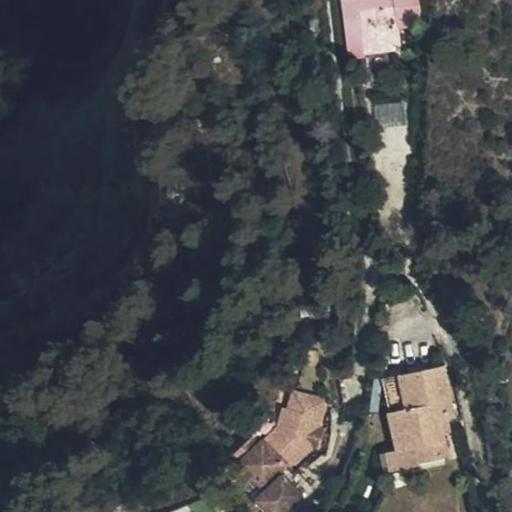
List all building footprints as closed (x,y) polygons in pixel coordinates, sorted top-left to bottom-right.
[(385,29),(385,26),(385,0),(372,0),(372,29),(385,29)] [(420,4),(420,0),(385,0),(385,26),(413,26),(420,26),(420,4)] [(463,366),(420,375),(427,407),(409,411),(416,450),(433,448),(444,446),(447,461),(466,459),(460,422),(473,420),(463,366)] [(404,378),(405,390),(409,411),(427,407),(420,375),(410,376),(404,378)] [(434,463),(447,461),(444,446),(433,448),(434,463)] [(257,491),(270,511),(285,511),(308,497),(291,470),(257,491)]
